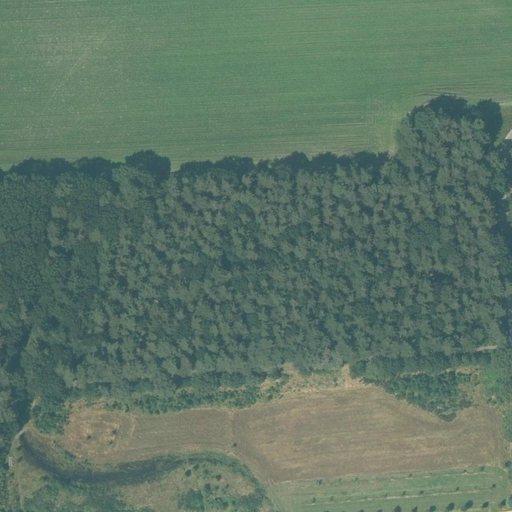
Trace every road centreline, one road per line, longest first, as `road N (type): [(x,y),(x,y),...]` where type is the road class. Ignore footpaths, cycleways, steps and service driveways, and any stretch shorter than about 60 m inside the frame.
road 1 (track): [(0,394),(511,353)]
road 2 (unclassified): [(511,306),(500,183),(511,137)]
